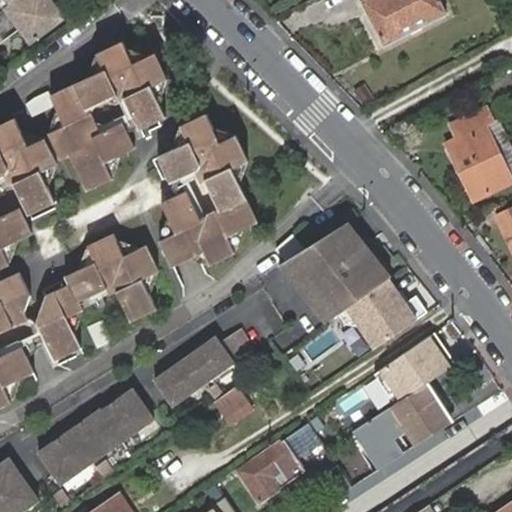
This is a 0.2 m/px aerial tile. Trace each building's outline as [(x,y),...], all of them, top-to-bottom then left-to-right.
[(0,0),(0,42),(18,29),(28,44),(65,18),(51,0),(0,0)] [(363,0),(385,43),(448,10),(443,0),(363,0)] [(106,72),(53,97),(68,131),(52,138),(63,163),(74,158),(89,192),(116,180),(108,163),(136,150),(124,125),(96,138),(92,136),(98,119),(93,109),(125,95),(141,130),(166,119),(152,87),(168,80),(157,57),(136,66),(124,45),(99,57),(106,72)] [(446,141),(474,197),(511,178),(511,141),(500,117),(494,120),(487,104),(452,122),(458,135),(446,141)] [(205,115),(180,126),(188,144),(158,158),(170,184),(199,170),(216,207),(203,212),(201,217),(197,218),(184,188),(159,200),(173,232),(157,239),(170,268),(200,253),(205,264),(230,253),(224,238),(254,223),(230,169),(245,163),(234,137),(218,144),(205,115)] [(0,178),(8,175),(13,177),(12,179),(26,213),(53,201),(40,172),(56,165),(45,140),(28,147),(16,119),(0,126),(0,178)] [(511,206),(496,215),(511,247),(511,206)] [(0,266),(7,263),(1,246),(29,234),(18,207),(0,214),(0,266)] [(349,221),(280,264),(293,279),(328,321),(367,294),(390,278),(394,275),(357,231),(349,221)] [(111,230),(86,242),(93,257),(64,272),(68,283),(41,296),(31,319),(50,357),(76,346),(63,316),(78,308),(74,301),(112,283),(127,317),(153,305),(138,275),(152,267),(141,241),(121,251),(111,230)] [(0,279),(0,402),(6,400),(0,385),(0,383),(29,368),(18,345),(0,353),(0,331),(19,322),(29,292),(19,270),(0,279)] [(390,278),(345,310),(373,349),(427,311),(416,296),(407,302),(390,278)] [(243,328),(223,342),(236,361),(255,348),(243,328)] [(187,356),(156,378),(174,404),(205,383),(236,361),(223,342),(218,335),(187,356)] [(353,432),(378,469),(404,452),(393,436),(409,425),(440,406),(426,383),(353,432)] [(251,408),(236,386),(216,399),(232,422),(251,408)] [(156,417),(134,387),(103,409),(102,407),(71,428),(40,450),(63,482),(94,460),(156,417)] [(409,425),(420,442),(450,423),(440,406),(409,425)] [(286,438),(239,470),(261,502),(308,470),(286,438)] [(11,455),(0,463),(0,511),(20,511),(41,498),(26,477),(11,455)] [(342,463),(356,484),(360,481),(345,461),(342,463)] [(323,490),(329,501),(356,484),(342,463),(328,473),(326,478),(331,485),(323,490)] [(131,511),(119,494),(92,511),(131,511)] [(236,511),(225,494),(194,511),(236,511)] [(511,511),(511,503),(498,511),(511,511)]
